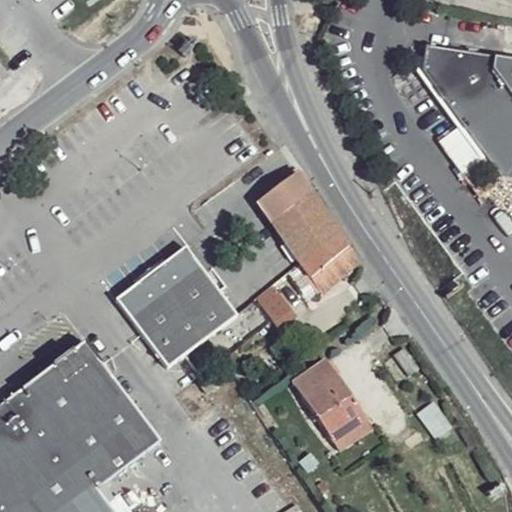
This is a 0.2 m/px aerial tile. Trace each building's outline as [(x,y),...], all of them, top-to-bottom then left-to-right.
[(511,59),(424,46),(420,70),(497,176),(511,179),(511,59)] [(296,173),(280,150),(239,180),(255,203),(296,173)] [(296,173),(255,203),(272,228),(313,200),(296,173)] [(313,200),(272,228),(299,267),(340,236),(313,200)] [(340,236),(299,267),(320,296),(359,265),(340,236)] [(190,246),(119,300),(170,367),(240,314),(190,246)] [(274,294),(259,304),(278,330),(293,319),(274,294)] [(114,511),(108,503),(99,491),(165,441),(88,340),(0,406),(0,511),(114,511)] [(324,363),(291,385),(332,443),(365,421),(324,363)] [(216,373),(198,386),(205,395),(223,382),(216,373)] [(365,421),(332,443),(339,451),(370,428),(365,421)] [(133,511),(120,494),(108,503),(114,511),(133,511)]
